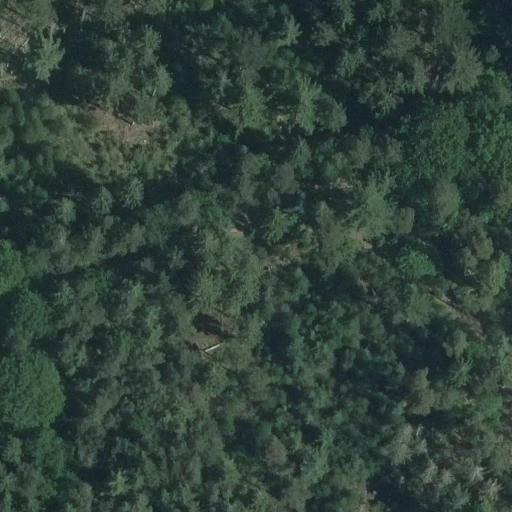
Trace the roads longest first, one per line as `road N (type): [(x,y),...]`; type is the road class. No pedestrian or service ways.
road 1 (track): [(511,132),(0,309)]
road 2 (track): [(0,358),(42,511)]
